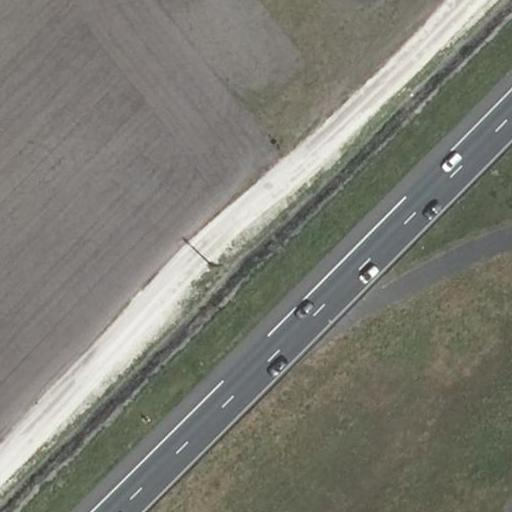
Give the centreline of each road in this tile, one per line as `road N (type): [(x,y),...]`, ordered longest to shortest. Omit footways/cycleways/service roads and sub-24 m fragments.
road 1 (track): [(462,0),(0,484)]
road 2 (motorway): [(511,112),(111,511)]
